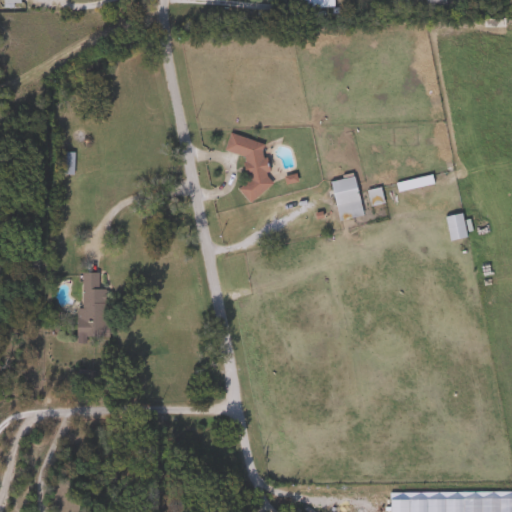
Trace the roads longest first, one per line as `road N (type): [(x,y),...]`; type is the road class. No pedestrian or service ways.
road 1 (residential): [(161,0),(233,412),(265,509)]
road 2 (residential): [(233,412),(50,408),(14,415),(0,468)]
